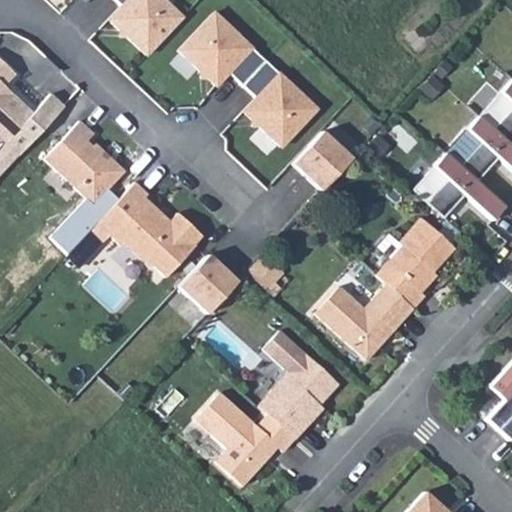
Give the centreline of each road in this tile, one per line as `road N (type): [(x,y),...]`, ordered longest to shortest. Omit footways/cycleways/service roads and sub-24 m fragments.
road 1 (residential): [(245,208),(41,20),(0,9)]
road 2 (residential): [(511,280),(397,407)]
road 3 (residential): [(511,511),(397,407)]
road 4 (residential): [(397,407),(305,507)]
